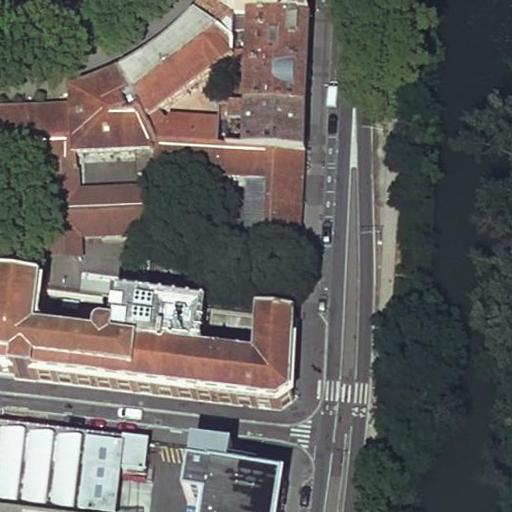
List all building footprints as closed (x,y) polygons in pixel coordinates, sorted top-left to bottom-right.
[(231,19),(208,0),(206,0),(192,14),(230,42),(230,32),(231,19)] [(313,0),(208,0),(231,19),(312,22),(313,0)] [(159,46),(119,72),(157,146),(217,149),(221,106),(226,107),(231,107),(232,101),(226,102),(230,42),(192,14),(179,28),(159,46)] [(244,107),(308,110),(312,22),(231,19),(230,32),(248,34),(244,107)] [(217,149),(157,146),(119,72),(94,83),(69,89),(70,107),(0,110),(0,159),(25,159),(76,156),(76,147),(135,145),(137,177),(267,183),(266,249),(301,249),(306,153),(224,149),(217,149)] [(226,107),(226,122),(243,123),(242,143),(225,142),(224,149),(306,153),(308,110),(244,107),(231,107),(226,107)] [(76,156),(25,159),(30,267),(85,263),(84,244),(151,237),(152,215),(134,214),(133,189),(79,192),(76,156)] [(152,215),(154,187),(133,189),(134,214),(152,215)] [(147,248),(102,244),(99,282),(144,286),(147,248)] [(46,279),(0,274),(0,287),(44,292),(46,279)] [(281,409),(294,400),(297,343),(298,320),(264,317),(259,363),(201,358),(207,311),(118,301),(113,336),(105,336),(102,338),(100,347),(43,341),(44,292),(0,287),(0,376),(70,384),(281,409)] [(0,511),(117,511),(120,489),(122,470),(145,473),(149,445),(92,439),(0,427),(0,511)] [(290,474),(280,461),(244,456),(195,450),(193,462),(191,472),(189,485),(187,503),(208,506),(206,511),(283,511),(288,485),(290,474)]
